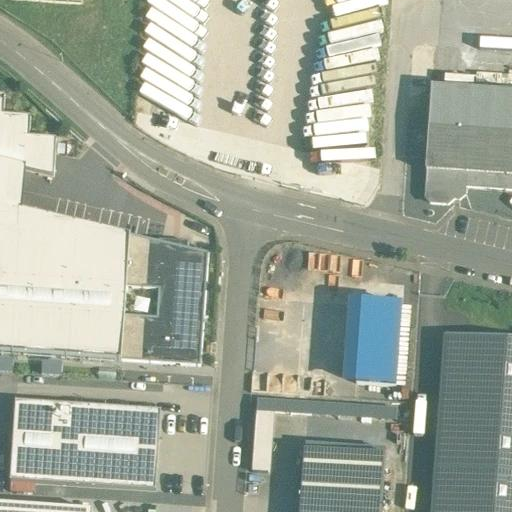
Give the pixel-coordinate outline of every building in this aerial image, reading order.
[(511,95),(431,90),(425,173),(427,173),(425,187),(465,189),(511,192),(511,95)] [(0,94),(0,351),(200,366),(208,252),(21,218),(24,172),(53,181),(57,137),(27,134),(29,115),(2,113),(2,95),(0,94)] [(425,187),(424,199),(429,205),(447,206),(453,201),(459,201),(465,196),(465,189),(425,187)] [(394,387),(400,308),(387,305),(350,305),(342,384),(344,386),(386,389),(394,387)] [(511,511),(511,342),(449,338),(437,511),(511,511)] [(159,416),(14,407),(9,482),(155,491),(159,416)] [(381,511),(386,460),(304,454),(299,511),(381,511)] [(90,511),(90,505),(0,499),(0,511),(90,511)]
